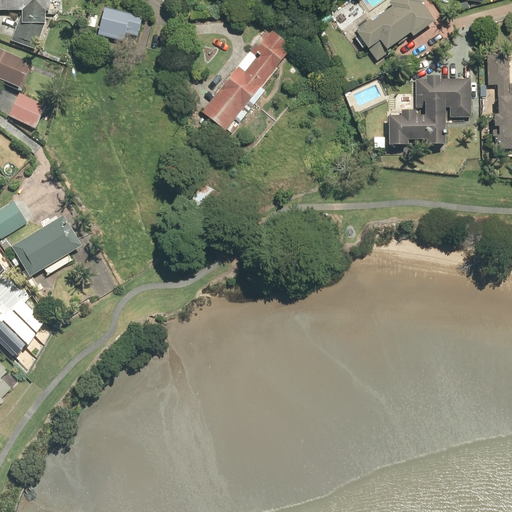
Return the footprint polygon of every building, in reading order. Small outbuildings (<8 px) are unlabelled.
[(53,0),(2,0),(2,12),(22,12),(24,16),(14,42),(39,51),(48,25),(50,25),(50,12),(54,12),(53,0)] [(393,6),(357,31),(377,60),(391,50),(389,47),(412,31),(415,35),(436,21),(423,2),(425,1),(424,0),(392,0),(390,2),(393,6)] [(145,17),(108,8),(101,37),(127,43),(129,35),(141,38),(145,17)] [(98,31),(100,16),(88,14),(86,30),(98,31)] [(270,33),(205,113),(229,132),(297,49),(276,32),(273,35),(270,33)] [(36,63),(0,47),(0,77),(25,88),(36,63)] [(511,53),(487,53),(487,86),(499,85),(500,115),(495,115),(495,127),(498,127),(499,150),(511,149),(511,81),(511,82),(511,53)] [(403,117),(391,117),(391,146),(410,146),(410,141),(428,140),(429,146),(447,146),(447,107),(449,107),(449,117),(470,117),(470,78),(439,79),(439,76),(425,76),(425,79),(414,79),(414,107),(426,107),(426,116),(418,116),(418,111),(403,111),(403,117)] [(49,106),(23,94),(12,116),(38,129),(49,106)] [(226,196),(204,185),(190,213),(212,224),(226,196)] [(18,202),(0,212),(0,234),(3,239),(31,222),(18,202)] [(69,216),(17,247),(35,278),(88,246),(69,216)] [(23,300),(13,309),(37,332),(44,321),(23,300)] [(12,310),(2,319),(28,344),(35,334),(12,310)] [(0,342),(14,356),(16,353),(18,355),(25,345),(1,320),(0,320),(0,342)] [(0,362),(0,408),(8,401),(5,398),(15,389),(4,379),(10,372),(0,362)]
